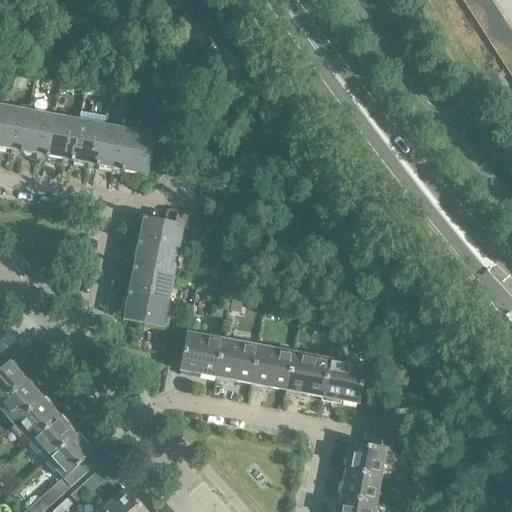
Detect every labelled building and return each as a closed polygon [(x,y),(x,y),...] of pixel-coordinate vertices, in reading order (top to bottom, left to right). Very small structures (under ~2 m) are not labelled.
[(460,0),(467,9),(481,0),(460,0)] [(473,19),(493,6),(488,0),(481,0),(467,9),(473,19)] [(479,28),(499,16),(493,6),(473,19),(479,28)] [(485,38),(505,25),(499,16),(479,28),(485,38)] [(491,47),(511,35),(505,25),(485,38),(491,47)] [(497,57),(511,47),(511,36),(511,35),(491,47),(497,57)] [(503,66),(511,60),(511,47),(497,57),(503,66)] [(511,60),(503,66),(510,76),(511,74),(511,60)] [(0,150),(19,154),(27,112),(1,108),(0,113),(0,150)] [(44,158),(52,117),(27,112),(19,154),(44,158)] [(70,163),(77,121),(52,117),(44,158),(70,163)] [(95,168),(103,126),(77,121),(70,163),(95,168)] [(120,172),(128,131),(103,126),(95,168),(120,172)] [(128,131),(120,172),(147,177),(154,136),(128,131)] [(136,244),(178,252),(182,226),(141,219),(136,244)] [(131,270),(173,278),(178,252),(136,244),(131,270)] [(127,295),(168,303),(173,278),(131,270),(127,295)] [(164,329),(168,303),(127,295),(122,321),(164,329)] [(187,335),(179,375),(191,378),(192,374),(216,379),(223,342),(187,335)] [(251,385),(257,348),(223,342),(216,379),(215,382),(227,384),(227,381),(251,385)] [(286,392),(293,355),(257,348),(251,385),(251,389),(262,391),(262,388),(286,392)] [(321,399),(328,361),(293,355),(286,392),(286,395),(297,397),(298,394),(321,399)] [(328,361),(321,399),(322,399),(321,402),(333,404),(333,401),(357,405),(364,368),(328,361)] [(0,368),(0,405),(25,382),(8,364),(2,370),(0,368)] [(0,412),(13,426),(41,400),(25,382),(0,405),(0,412)] [(29,445),(58,419),(41,400),(13,426),(29,445)] [(45,462),(74,436),(58,419),(29,445),(45,462)] [(345,471),(380,478),(385,452),(395,454),(397,441),(366,435),(363,446),(351,444),(345,471)] [(45,462),(61,480),(62,481),(63,480),(91,454),(74,436),(45,462)] [(83,483),(89,489),(92,492),(112,473),(104,464),(83,483)] [(340,497),(375,504),(380,478),(345,471),(340,497)] [(61,480),(26,511),(43,511),(70,488),(63,480),(62,481),(61,480)] [(89,489),(83,483),(69,496),(74,502),(89,489)] [(106,508),(109,511),(143,511),(124,491),(106,508)] [(406,511),(410,495),(399,493),(395,511),(406,511)] [(337,511),(373,511),(375,504),(340,497),(337,511)] [(64,511),(71,506),(66,499),(51,511),(64,511)]
